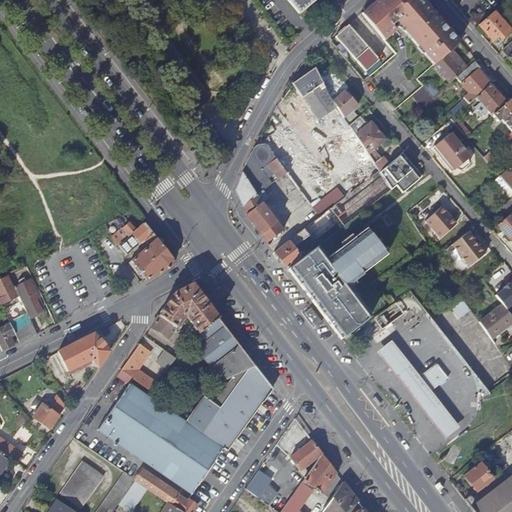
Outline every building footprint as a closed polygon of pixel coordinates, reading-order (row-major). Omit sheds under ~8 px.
[(288,0),(300,14),(316,0),(288,0)] [(378,0),(373,4),(362,14),(384,40),(384,41),(391,36),(389,33),(394,29),(392,26),(397,21),(399,19),(400,12),(405,13),(404,17),(407,18),(406,23),(405,23),(404,24),(403,24),(403,25),(403,26),(403,27),(403,28),(409,35),(408,36),(414,42),(419,38),(427,32),(433,26),(441,20),(430,7),(423,0),(378,0)] [(511,32),(494,12),(479,26),(493,41),(498,36),(502,40),(511,32)] [(361,14),(350,23),(359,34),(370,26),(361,14)] [(452,32),(441,20),(433,26),(427,32),(419,38),(414,42),(419,47),(420,46),(425,52),(424,52),(434,64),(452,49),(460,42),(452,32)] [(379,60),(348,26),(335,37),(366,71),(379,60)] [(511,43),(502,52),(508,58),(511,55),(511,43)] [(458,56),(452,49),(434,64),(451,83),(456,78),(468,68),(462,61),(458,64),(454,59),(458,56)] [(463,98),(464,100),(468,104),(475,98),(490,85),(478,71),(480,69),(474,63),(468,68),(456,78),(461,83),(461,84),(469,93),(463,98)] [(361,180),(372,173),(330,111),(337,106),(344,117),(359,107),(347,88),(334,97),(314,68),(292,82),(300,95),(286,105),(302,128),(317,118),(336,147),(327,153),(343,177),(354,170),(361,180)] [(487,111),(492,117),(492,116),(507,103),(490,85),(475,98),(479,102),(474,107),(482,116),(487,111)] [(422,107),(433,98),(422,86),(412,95),(417,101),(422,107)] [(193,99),(186,104),(193,112),(199,106),(193,99)] [(449,113),(453,117),(454,116),(468,104),(464,100),(449,113)] [(500,119),(511,132),(511,100),(507,103),(492,116),(497,121),(500,119)] [(471,135),(454,116),(453,117),(450,120),(466,138),(471,135)] [(349,125),(368,153),(387,140),(373,119),(365,124),(360,117),(349,125)] [(511,132),(483,157),(488,163),(494,158),(492,155),(511,138),(511,132)] [(449,133),(434,146),(454,170),(456,168),(461,170),(469,164),(468,159),(470,157),(449,133)] [(274,175),(279,180),(287,174),(266,145),(258,146),(253,150),(249,157),(247,162),(243,173),(257,197),(264,192),(273,185),(269,179),(274,175)] [(400,184),(388,166),(379,173),(391,191),(400,184)] [(499,176),(505,184),(511,191),(511,170),(509,167),(499,176)] [(340,222),(344,227),(352,221),(379,199),(391,191),(379,173),(378,172),(371,178),(362,185),(351,193),(345,198),(333,207),(320,218),(304,230),(309,236),(313,242),(340,222)] [(243,207),(257,197),(243,173),(238,184),(236,191),(243,207)] [(500,188),(505,184),(499,176),(493,181),(500,188)] [(339,189),(326,198),(333,207),(345,198),(339,189)] [(269,199),(264,192),(257,197),(243,207),(247,217),(250,221),(268,244),(275,237),(283,231),(263,204),(269,199)] [(326,198),(313,209),(320,218),(333,207),(326,198)] [(511,198),(496,212),(503,219),(511,213),(511,211),(511,198)] [(389,212),(379,199),(352,221),(359,231),(370,223),(375,222),(389,212)] [(441,207),(425,221),(440,238),(456,224),(441,207)] [(393,217),(389,212),(375,222),(370,223),(359,231),(352,221),(344,227),(318,247),(302,259),(288,270),(301,288),(325,269),(377,230),(393,217)] [(511,238),(511,214),(511,213),(503,219),(497,224),(511,240),(511,238)] [(411,240),(393,217),(377,230),(325,269),(339,287),(315,306),(326,320),(355,298),(349,292),(410,245),(411,240)] [(172,259),(172,258),(157,239),(144,224),(144,223),(135,230),(129,222),(121,228),(127,236),(118,244),(119,246),(127,255),(140,245),(145,251),(131,262),(141,274),(146,280),(170,267),(172,259)] [(127,236),(121,228),(110,234),(116,245),(119,246),(118,244),(127,236)] [(294,248),(309,236),(304,230),(275,253),(288,270),(302,259),(294,248)] [(485,253),(469,231),(452,245),(460,255),(460,259),(464,264),(467,264),(469,266),(485,253)] [(161,236),(157,239),(172,258),(175,254),(176,251),(164,235),(161,236)] [(460,255),(452,245),(445,250),(462,271),(469,266),(467,264),(464,264),(460,259),(460,255)] [(138,275),(141,274),(131,262),(129,264),(138,275)] [(339,287),(325,269),(301,288),(303,290),(315,306),(339,287)] [(0,303),(1,306),(18,297),(8,276),(0,280),(0,303)] [(394,293),(383,277),(372,285),(383,301),(394,293)] [(15,288),(29,316),(42,310),(36,299),(37,297),(29,280),(25,282),(24,278),(18,281),(20,285),(15,288)] [(41,296),(33,278),(29,280),(37,297),(41,296)] [(199,281),(193,285),(202,297),(208,293),(199,281)] [(218,318),(202,297),(193,285),(191,285),(174,293),(151,327),(168,339),(178,325),(181,320),(183,317),(183,314),(188,315),(187,319),(198,333),(218,318)] [(458,297),(446,306),(457,320),(469,310),(458,297)] [(386,305),(372,316),(381,328),(403,312),(394,300),(386,305)] [(333,316),(347,334),(367,320),(353,301),(333,316)] [(19,343),(37,334),(21,303),(4,311),(10,324),(15,334),(19,343)] [(479,322),(490,339),(511,321),(511,317),(502,304),(479,322)] [(200,336),(198,333),(187,319),(188,315),(183,314),(183,317),(181,320),(178,325),(192,342),(200,336)] [(253,365),(218,318),(198,333),(200,336),(192,342),(197,349),(196,349),(221,381),(233,375),(254,366),(253,365)] [(13,345),(14,345),(10,337),(15,334),(10,324),(0,328),(0,347),(2,351),(13,345)] [(94,333),(58,351),(68,371),(91,360),(98,367),(109,352),(94,333)] [(425,397),(413,383),(419,378),(391,343),(375,354),(433,425),(445,440),(460,428),(447,412),(431,392),(425,397)] [(139,344),(121,370),(148,390),(154,383),(137,370),(150,352),(139,344)] [(431,392),(447,379),(436,365),(419,378),(413,383),(425,397),(431,392)] [(271,389),(254,366),(233,375),(212,402),(202,395),(201,397),(235,440),(271,389)] [(191,494),(222,449),(184,422),(129,384),(97,430),(122,447),(191,494)] [(49,386),(46,388),(43,391),(49,398),(55,393),(49,386)] [(27,407),(34,412),(43,398),(36,394),(27,407)] [(65,405),(57,395),(48,408),(58,416),(65,405)] [(235,440),(201,397),(200,398),(184,422),(222,449),(227,451),(235,440)] [(49,429),(58,416),(48,408),(41,404),(33,418),(49,429)] [(0,451),(10,459),(14,461),(22,454),(0,437),(0,451)] [(321,454),(311,441),(289,457),(290,459),(300,471),(321,454)] [(0,472),(10,459),(0,451),(0,472)] [(336,473),(321,454),(303,480),(322,493),(336,473)] [(59,494),(81,508),(103,476),(82,461),(59,494)] [(480,464),(464,476),(476,491),(488,482),(492,479),(480,464)] [(168,503),(182,511),(191,511),(196,505),(188,500),(186,502),(141,471),(135,480),(137,482),(166,501),(168,503)] [(257,471),(245,489),(252,494),(264,476),(257,471)] [(96,511),(112,511),(116,508),(118,505),(135,480),(124,473),(96,511)] [(511,511),(511,476),(470,508),(473,511),(511,511)] [(343,511),(357,501),(342,482),(330,499),(321,511),(343,511)] [(270,505),(279,492),(268,485),(259,498),(270,505)] [(75,511),(57,500),(48,511),(75,511)] [(358,511),(363,509),(357,501),(343,511),(358,511)] [(182,511),(168,503),(161,511),(182,511)]
